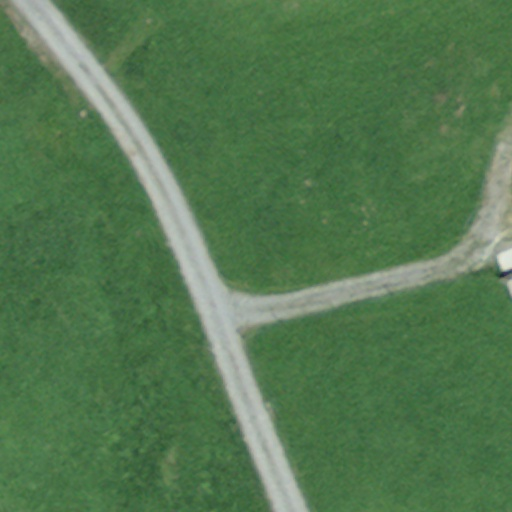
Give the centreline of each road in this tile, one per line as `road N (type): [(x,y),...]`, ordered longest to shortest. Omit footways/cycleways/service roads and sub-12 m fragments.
road 1 (track): [(30,0),(129,126),(180,223),(291,511)]
road 2 (track): [(511,152),(477,251),(453,266),(220,319)]
